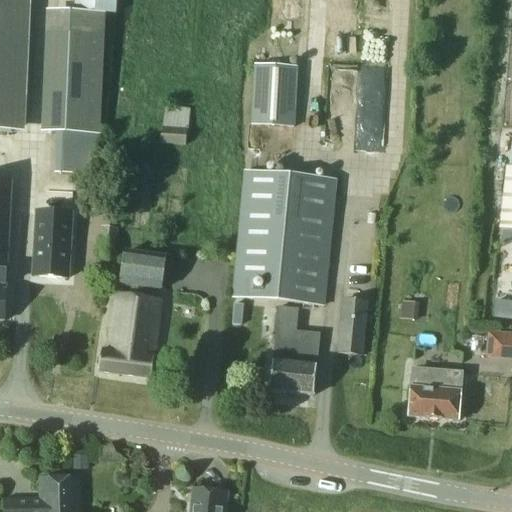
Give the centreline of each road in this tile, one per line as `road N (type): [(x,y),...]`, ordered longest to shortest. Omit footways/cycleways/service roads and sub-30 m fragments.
road 1 (tertiary): [(0,412),(511,506)]
road 2 (unknown): [(19,415),(45,0)]
